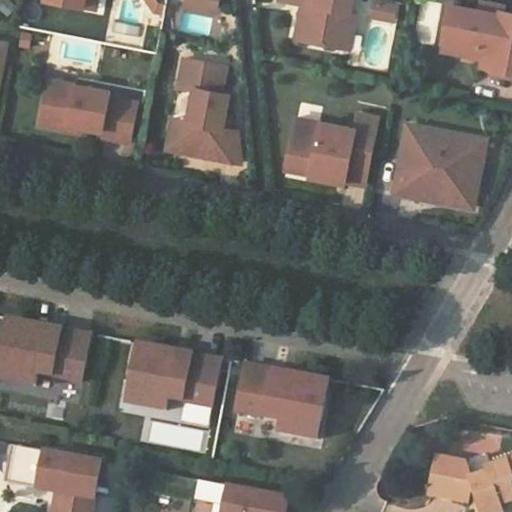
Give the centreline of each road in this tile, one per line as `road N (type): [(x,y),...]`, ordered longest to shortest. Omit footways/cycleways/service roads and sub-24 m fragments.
road 1 (residential): [(493,248),(0,155)]
road 2 (residential): [(0,279),(424,363)]
road 3 (residential): [(340,511),(424,363)]
road 4 (residential): [(424,363),(493,248)]
